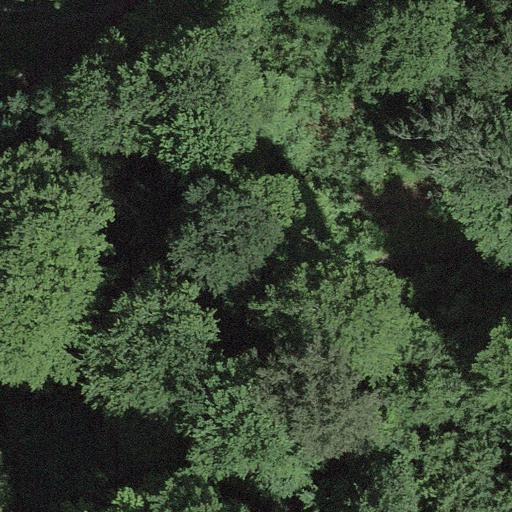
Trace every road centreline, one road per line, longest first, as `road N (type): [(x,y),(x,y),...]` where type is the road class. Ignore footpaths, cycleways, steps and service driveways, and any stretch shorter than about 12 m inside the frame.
road 1 (track): [(511,242),(459,242),(397,256),(0,422)]
road 2 (track): [(0,104),(35,89),(88,24)]
